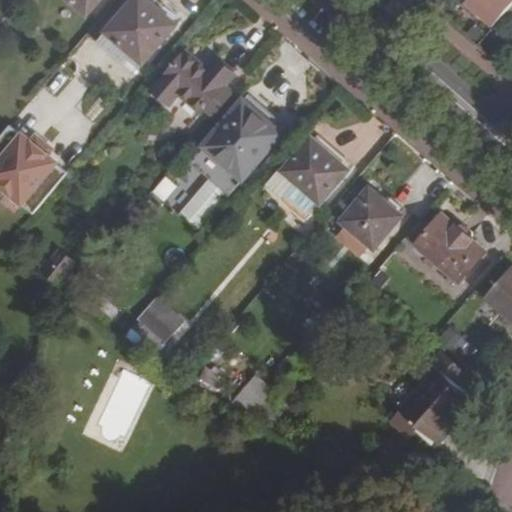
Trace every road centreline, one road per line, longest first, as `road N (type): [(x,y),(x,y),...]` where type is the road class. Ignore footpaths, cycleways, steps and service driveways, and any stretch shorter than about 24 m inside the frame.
road 1 (secondary): [(316,0),(511,167)]
road 2 (secondary): [(511,126),(370,0)]
